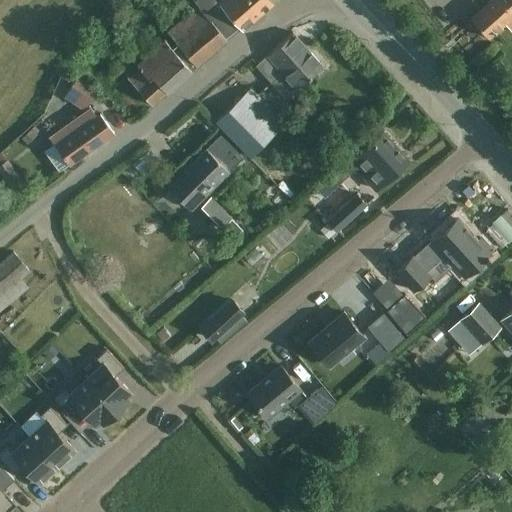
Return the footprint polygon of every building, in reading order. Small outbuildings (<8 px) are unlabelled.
[(260,13),(248,0),(217,0),(216,1),(215,0),(193,0),(197,5),(196,6),(224,37),(237,25),(241,29),(260,13)] [(248,0),(260,13),(273,3),(270,0),(248,0)] [(511,0),(489,0),(470,17),(479,27),(478,30),(481,34),(485,34),(488,37),(505,23),(511,31),(511,0)] [(226,39),(224,37),(196,6),(166,31),(176,43),(171,48),(163,39),(134,64),(138,68),(127,78),(151,104),(226,39)] [(321,64),(292,32),(254,65),(270,82),(272,80),(274,83),(278,80),(289,93),(321,64)] [(77,78),(64,96),(80,108),(93,89),(77,78)] [(249,86),(247,89),(215,121),(250,155),(284,121),(249,86)] [(95,119),(89,110),(49,139),(68,164),(112,132),(100,115),(95,119)] [(29,131),(23,138),(28,143),(34,136),(29,131)] [(380,131),(348,160),(373,189),(405,160),(380,131)] [(219,134),(167,185),(190,208),(242,157),(219,134)] [(7,160),(0,164),(0,171),(11,188),(22,181),(7,160)] [(278,166),(271,173),(278,180),(285,173),(278,166)] [(336,230),(366,204),(356,193),(327,220),(336,230)] [(210,196),(201,204),(233,236),(241,228),(210,196)] [(478,239),(457,216),(446,226),(444,224),(430,238),(432,240),(413,256),(412,255),(395,270),(412,289),(429,274),(425,269),(449,247),(469,270),(483,256),(485,259),(489,256),(487,254),(491,249),(480,237),(478,239)] [(336,230),(328,221),(319,229),(327,238),(336,230)] [(0,310),(27,288),(20,278),(29,270),(13,251),(0,261),(0,310)] [(403,292),(384,309),(407,337),(427,318),(403,292)] [(243,310),(232,298),(203,325),(213,337),(243,310)] [(478,302),(448,330),(469,354),(500,326),(478,302)] [(511,308),(500,319),(511,332),(511,308)] [(343,313),(308,342),(329,366),(363,337),(343,313)] [(383,313),(367,326),(387,350),(403,337),(383,313)] [(58,351),(52,345),(44,353),(49,359),(58,351)] [(102,364),(85,379),(115,412),(129,399),(126,397),(131,393),(114,375),(123,367),(106,348),(96,357),(102,364)] [(280,365),(246,393),(267,418),(300,390),(280,365)] [(63,388),(53,397),(70,416),(79,408),(95,425),(100,421),(102,424),(115,412),(85,379),(69,395),(63,388)] [(320,386),(306,397),(322,416),(336,404),(320,386)] [(45,422),(28,437),(56,467),(73,451),(57,433),(57,432),(66,425),(52,410),(48,406),(39,415),(45,422)] [(6,446),(0,450),(0,459),(13,474),(21,466),(22,465),(38,483),(56,467),(28,437),(11,452),(6,446)] [(495,453),(511,472),(511,440),(511,439),(495,453)] [(0,464),(0,511),(6,511),(16,504),(2,489),(14,479),(0,464)]
